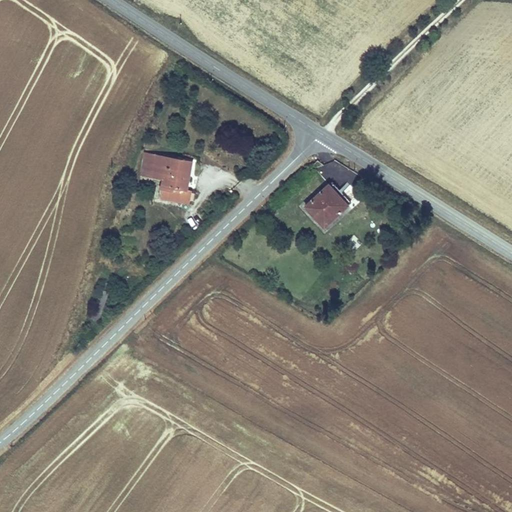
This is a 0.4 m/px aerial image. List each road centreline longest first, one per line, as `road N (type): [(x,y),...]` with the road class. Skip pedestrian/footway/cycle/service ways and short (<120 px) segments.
road 1 (tertiary): [(0,442),(321,133)]
road 2 (tertiary): [(117,0),(321,133)]
road 3 (tertiary): [(321,133),(511,253)]
road 4 (track): [(453,0),(325,136)]
